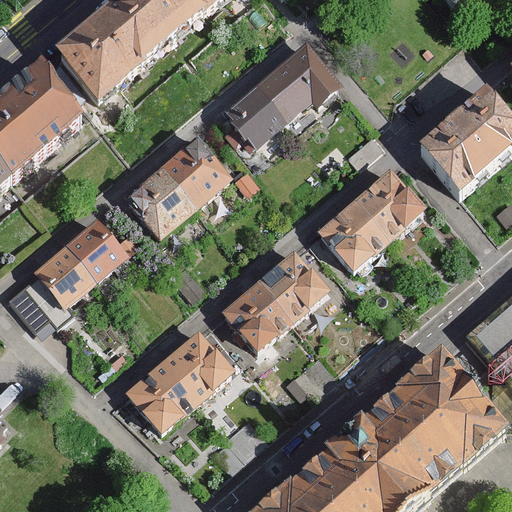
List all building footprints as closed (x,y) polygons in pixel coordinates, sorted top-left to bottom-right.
[(174,49),(132,0),(131,0),(58,62),(99,112),(174,49)] [(132,0),(174,49),(232,0),(132,0)] [(442,0),(455,15),(473,0),(442,0)] [(317,117),(342,96),(307,54),(257,96),(288,132),(312,111),(317,117)] [(0,114),(0,175),(11,188),(82,128),(41,79),(0,114)] [(288,132),(257,96),(226,121),(235,131),(230,135),(243,150),(247,147),(256,158),(288,132)] [(511,161),(511,131),(487,101),(453,129),(419,157),(461,205),(511,161)] [(375,138),(351,159),(362,173),(387,153),(375,138)] [(197,147),(161,178),(196,219),(232,188),(197,147)] [(0,197),(11,188),(0,175),(0,197)] [(248,177),(237,186),(249,201),(260,191),(252,181),(248,177)] [(196,219),(161,178),(126,209),(161,249),(196,219)] [(426,223),(390,181),(354,211),(389,254),(426,223)] [(511,209),(498,219),(510,234),(511,232),(511,209)] [(389,254),(354,211),(318,241),(354,283),(389,254)] [(95,229),(63,256),(93,292),(126,266),(95,229)] [(128,241),(117,250),(127,261),(138,252),(128,241)] [(93,292),(63,256),(33,282),(35,285),(52,305),(63,318),(68,314),(93,292)] [(294,261),(257,292),(292,333),(329,302),(294,261)] [(187,271),(174,282),(194,307),(207,296),(187,271)] [(52,305),(35,285),(10,305),(35,335),(51,322),(58,332),(73,320),(68,314),(63,318),(52,305)] [(292,333),(257,292),(222,321),(257,363),(292,333)] [(511,303),(465,344),(511,398),(511,303)] [(199,341),(163,371),(199,413),(235,383),(199,341)] [(434,511),(511,445),(511,439),(444,361),(269,511),(434,511)] [(337,386),(317,362),(296,381),(316,404),(337,386)] [(199,413),(163,371),(126,402),(161,444),(199,413)] [(212,459),(229,479),(268,447),(251,427),(212,459)]
